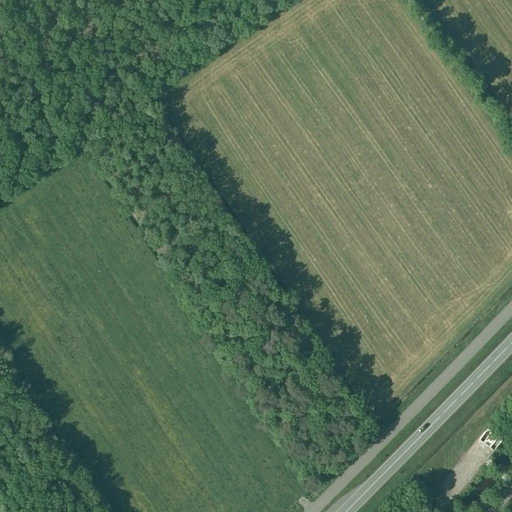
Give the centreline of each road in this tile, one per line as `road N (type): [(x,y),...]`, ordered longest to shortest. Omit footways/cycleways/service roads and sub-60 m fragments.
road 1 (unclassified): [(311,511),(511,305)]
road 2 (trunk): [(344,511),(511,340)]
